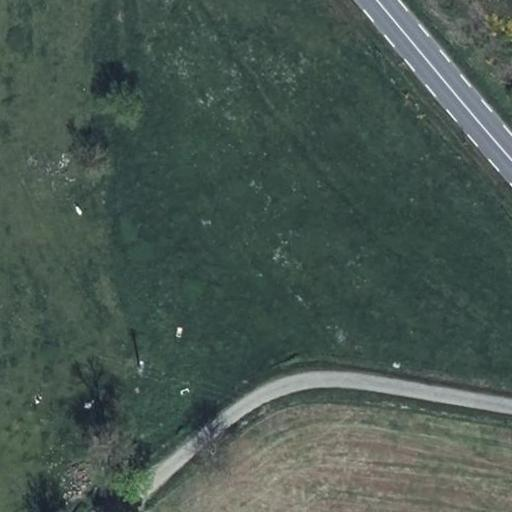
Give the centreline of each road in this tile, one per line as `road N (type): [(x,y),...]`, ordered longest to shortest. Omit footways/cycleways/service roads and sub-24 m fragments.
road 1 (unclassified): [(128,511),(230,418),(297,377),(511,411)]
road 2 (secondary): [(380,0),(511,156)]
